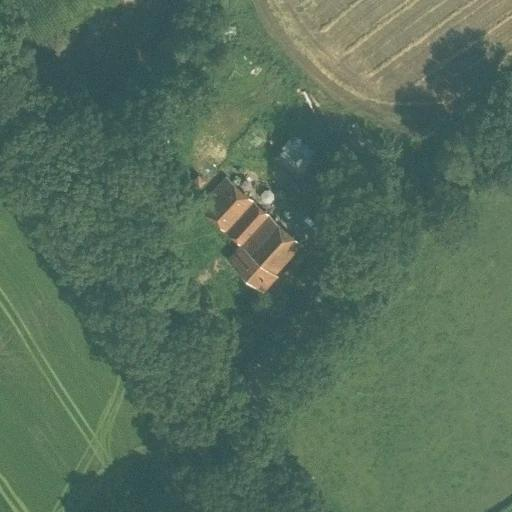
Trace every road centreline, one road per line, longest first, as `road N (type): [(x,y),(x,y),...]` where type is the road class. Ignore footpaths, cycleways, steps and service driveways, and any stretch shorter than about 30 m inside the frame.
road 1 (track): [(210,420),(413,197),(511,126)]
road 2 (unclassified): [(210,420),(0,105)]
